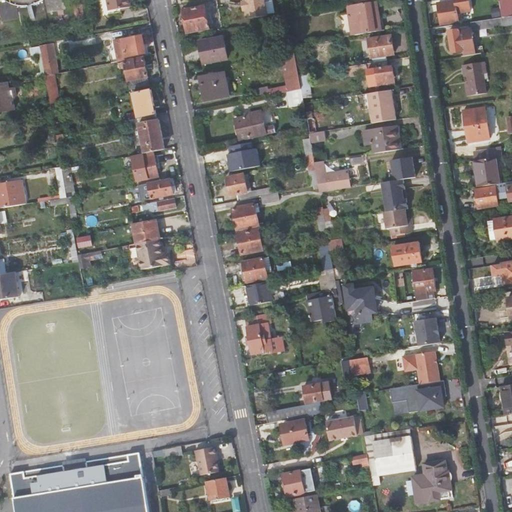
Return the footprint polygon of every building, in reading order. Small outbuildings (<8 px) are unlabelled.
[(132,7),(130,0),(108,0),(111,11),(132,7)] [(265,15),(262,0),(244,0),(244,1),(243,1),(245,10),(246,10),(248,19),(265,15)] [(458,14),(470,12),(468,0),(455,0),(456,0),(439,3),(442,24),(459,21),(458,14)] [(511,0),(498,0),(501,18),(506,17),(511,2),(511,0)] [(380,19),(378,1),(348,6),(353,35),(380,31),(378,20),(380,19)] [(211,28),(207,6),(185,10),(189,32),(211,28)] [(511,25),(511,16),(506,17),(501,18),(488,20),(472,22),(474,31),(511,25)] [(453,53),(463,51),(464,56),(464,57),(476,55),(472,30),(470,30),(460,31),(460,30),(449,31),(453,53)] [(147,55),(143,35),(124,39),(124,38),(114,40),(119,61),(147,55)] [(395,55),(392,35),(369,39),(372,58),(395,55)] [(228,58),(223,36),(200,40),(204,63),(228,58)] [(293,39),(284,41),(287,54),(296,52),(294,44),(293,41),(293,39)] [(57,61),(54,43),(42,45),(45,63),(57,61)] [(32,55),(42,53),(41,45),(31,47),(32,55)] [(255,90),(257,98),(287,92),(302,89),(299,74),(296,52),(282,55),(287,82),(288,85),(283,86),(270,89),(269,86),(255,90)] [(125,62),(130,89),(151,85),(146,58),(125,62)] [(57,61),(45,63),(46,70),(59,68),(57,61)] [(389,66),(388,61),(350,66),(351,76),(369,74),(371,86),(396,82),(394,66),(389,66)] [(466,77),(467,84),(468,84),(468,88),(466,89),(467,97),(486,93),(484,80),(488,80),(487,73),(485,73),(483,62),(462,66),(464,77),(466,77)] [(230,95),(225,72),(201,76),(206,100),(230,95)] [(52,75),(46,75),(49,94),(51,105),(60,103),(55,74),(52,75)] [(10,88),(9,82),(0,83),(0,114),(1,115),(1,112),(16,109),(14,101),(17,96),(16,87),(10,88)] [(129,118),(130,120),(156,115),(158,115),(152,89),(134,93),(138,112),(128,114),(129,116),(126,116),(127,118),(129,118)] [(290,108),(305,105),(305,103),(302,89),(287,92),(290,108)] [(394,103),(392,90),(369,94),(371,107),(374,123),(397,120),(394,103)] [(60,103),(51,105),(53,113),(54,118),(55,128),(62,127),(61,122),(60,113),(62,113),(60,103)] [(472,138),(472,142),(490,139),(485,109),(464,112),(468,138),(472,138)] [(262,110),(246,114),(246,116),(236,118),(240,140),(267,135),(276,133),(275,126),(265,127),(262,110)] [(140,126),(145,152),(165,148),(159,119),(157,119),(156,115),(130,120),(131,127),(140,126)] [(374,143),(375,154),(404,149),(402,140),(400,141),(398,126),(364,131),(367,144),(374,143)] [(327,142),(325,131),(310,133),(312,144),(327,142)] [(231,167),(232,172),(247,169),(243,149),(222,153),(225,168),(231,167)] [(155,151),(145,153),(145,157),(134,159),(136,169),(147,167),(149,179),(161,177),(155,151)] [(472,154),(473,162),(488,160),(487,151),(472,154)] [(393,160),(396,181),(405,179),(417,178),(414,157),(393,160)] [(501,183),(498,158),(488,160),(473,162),(477,187),(495,184),(501,183)] [(326,175),(324,161),(315,163),(319,185),(320,190),(321,193),(352,188),(349,171),(326,175)] [(56,168),(61,198),(68,197),(68,196),(63,169),(62,167),(56,168)] [(70,167),(63,169),(68,196),(68,197),(68,199),(75,197),(76,197),(70,167)] [(239,194),(240,201),(263,196),(268,196),(274,194),(273,187),(249,191),(245,173),(227,177),(231,196),(239,194)] [(175,194),(171,178),(164,180),(148,183),(152,199),(175,194)] [(405,199),(404,190),(406,189),(405,179),(396,181),(384,183),(388,212),(406,209),(409,209),(407,198),(405,199)] [(0,208),(27,204),(22,181),(0,184),(0,208)] [(496,186),(476,189),(479,209),(498,206),(497,196),(509,194),(510,202),(511,201),(511,181),(501,183),(495,184),(496,186)] [(281,201),(279,193),(274,194),(268,196),(263,196),(265,205),(281,201)] [(52,206),(69,203),(68,199),(68,197),(61,198),(51,200),(52,206)] [(76,201),(75,197),(68,199),(69,203),(72,219),(77,217),(74,202),(76,201)] [(177,207),(176,198),(149,203),(151,213),(177,207)] [(238,230),(261,226),(256,204),(234,208),(238,230)] [(323,208),(316,209),(318,216),(325,215),(323,208)] [(409,226),(406,209),(385,212),(388,229),(390,229),(392,236),(413,232),(412,226),(409,226)] [(325,215),(318,216),(321,234),(328,233),(326,222),(325,215)] [(511,239),(511,216),(488,220),(491,243),(511,239)] [(133,224),(137,243),(140,243),(162,239),(162,238),(158,219),(133,224)] [(336,231),(334,220),(326,222),(328,233),(336,231)] [(74,229),(67,230),(73,262),(80,261),(79,257),(78,254),(75,235),(74,229)] [(243,254),(264,251),(260,230),(239,234),(243,254)] [(145,269),(173,264),(171,252),(165,253),(162,239),(140,243),(145,269)] [(330,244),(331,251),(345,249),(343,240),(330,243),(330,244)] [(423,263),(420,242),(394,246),(397,267),(423,263)] [(87,255),(79,257),(80,261),(81,268),(90,266),(87,255)] [(265,258),(244,262),(248,282),(269,278),(265,258)] [(511,282),(511,261),(494,264),(496,274),(504,273),(506,283),(511,282)] [(94,285),(90,266),(81,268),(84,287),(94,285)] [(318,272),(322,292),(331,290),(338,288),(336,281),(335,274),(334,269),(318,272)] [(418,294),(419,301),(436,298),(435,292),(437,291),(433,269),(414,272),(417,294),(418,294)] [(0,299),(20,296),(16,272),(0,274),(0,277),(0,299)] [(281,300),(277,280),(271,281),(275,301),(281,300)] [(247,286),(251,306),(275,301),(271,281),(247,286)] [(357,316),(376,315),(374,290),(354,291),(354,285),(345,286),(348,316),(357,315),(357,316)] [(333,297),(331,290),(322,292),(307,295),(312,322),(321,320),(325,319),(325,323),(338,320),(333,297)] [(254,355),(265,353),(275,351),(272,336),(268,315),(247,319),(254,355)] [(421,346),(441,343),(437,318),(416,322),(421,346)] [(280,335),(272,336),(275,351),(275,353),(286,350),(283,337),(280,335)] [(436,352),(417,355),(419,370),(420,370),(422,384),(441,381),(436,352)] [(368,373),(366,358),(351,361),(353,375),(368,373)] [(387,369),(392,369),(395,386),(410,384),(406,359),(385,362),(387,369)] [(445,381),(441,381),(422,384),(391,389),(394,403),(408,401),(410,413),(445,407),(443,397),(447,397),(445,381)] [(333,398),(330,382),(304,386),(307,403),(333,398)] [(511,384),(501,386),(506,416),(511,415),(511,384)] [(360,411),(368,410),(365,393),(357,395),(360,411)] [(324,413),(322,401),(307,405),(309,415),(309,416),(324,413)] [(307,405),(267,413),(269,423),(309,415),(307,405)] [(361,416),(355,417),(358,435),(364,434),(361,416)] [(358,435),(355,417),(326,422),(330,440),(358,435)] [(309,439),(306,421),(282,425),(286,444),(309,439)] [(416,469),(410,429),(364,436),(372,477),(380,476),(416,470),(416,469)] [(184,455),(182,446),(164,449),(166,459),(184,455)] [(219,471),(217,462),(216,456),(219,455),(217,446),(196,450),(198,461),(199,461),(202,475),(219,471)] [(17,511),(150,511),(141,453),(66,465),(11,474),(17,511)] [(424,463),(425,468),(439,465),(446,464),(445,459),(424,463)] [(440,492),(453,490),(450,470),(447,470),(446,464),(439,465),(425,468),(425,474),(413,476),(418,503),(436,500),(441,499),(440,492)] [(311,468),(283,474),(287,497),(316,491),(311,468)] [(381,484),(380,476),(372,477),(373,486),(381,484)] [(231,497),(227,477),(207,482),(211,501),(231,497)] [(454,497),(453,490),(440,492),(441,499),(454,497)] [(318,494),(294,499),(297,511),(298,511),(332,511),(331,506),(321,508),(318,494)]
